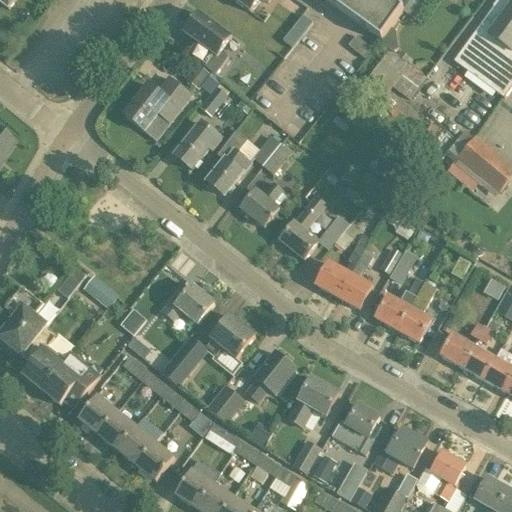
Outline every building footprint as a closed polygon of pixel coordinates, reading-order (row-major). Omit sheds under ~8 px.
[(0,0),(0,5),(8,12),(17,0),(0,0)] [(230,0),(251,15),(261,1),(268,5),(272,0),(230,0)] [(389,0),(322,0),(382,43),(404,13),(388,1),(389,0)] [(403,0),(422,13),(431,0),(403,0)] [(504,101),(511,90),(511,0),(500,0),(454,64),(504,101)] [(484,2),(454,45),(462,51),(492,8),(484,2)] [(223,54),(232,40),(199,16),(197,19),(195,17),(188,26),(191,28),(184,37),(196,46),(189,56),(216,78),(229,60),(223,54)] [(283,41),(293,49),(314,24),(304,16),(283,41)] [(364,61),(372,51),(356,38),(348,48),(364,61)] [(409,101),(426,79),(391,52),(374,74),(409,101)] [(170,82),(169,81),(158,95),(149,88),(124,119),(144,135),(156,144),(170,126),(192,99),(170,82)] [(211,119),(228,99),(216,89),(199,110),(211,119)] [(212,154),(222,142),(202,126),(175,159),(192,173),(209,151),(212,154)] [(14,145),(0,134),(0,167),(1,166),(0,165),(0,162),(14,145)] [(225,199),(243,177),(242,176),(250,166),(237,156),(247,143),(236,134),(217,158),(225,164),(208,186),(225,199)] [(499,196),(511,179),(511,168),(476,138),(457,160),(499,196)] [(263,170),(280,147),(269,139),(252,161),(263,170)] [(280,147),(263,170),(273,178),(291,156),(280,147)] [(273,207),(284,193),(274,185),(263,199),(256,194),(241,212),(265,231),(280,212),(273,207)] [(306,235),(318,219),(327,208),(316,200),(308,211),(295,227),(295,226),(280,244),(305,263),(319,245),(306,235)] [(338,219),(318,244),(329,253),(335,246),(349,228),(338,219)] [(344,253),(359,234),(350,227),(349,228),(335,246),(344,253)] [(338,301),(366,252),(365,252),(371,242),(363,237),(348,263),(351,265),(345,275),(329,266),(317,289),(338,301)] [(366,252),(338,301),(359,313),(372,290),(358,282),(364,272),(365,273),(374,257),(366,252)] [(390,278),(402,258),(392,252),(380,272),(390,278)] [(402,258),(390,278),(401,284),(413,264),(402,258)] [(76,270),(67,282),(77,290),(87,278),(76,270)] [(94,278),(84,292),(96,302),(107,288),(94,278)] [(406,294),(399,305),(389,299),(376,322),(397,334),(410,311),(425,285),(416,280),(408,295),(406,294)] [(499,301),(506,288),(492,281),(485,294),(499,301)] [(425,285),(416,301),(424,306),(433,290),(425,285)] [(511,289),(510,288),(499,307),(511,314),(511,289)] [(198,328),(215,307),(192,289),(176,309),(171,305),(163,315),(174,324),(182,314),(198,328)] [(22,360),(45,331),(56,317),(44,308),(22,290),(19,294),(16,296),(15,297),(13,298),(11,300),(10,302),(9,304),(8,308),(5,312),(15,320),(3,336),(2,337),(2,338),(2,340),(2,341),(3,343),(4,345),(22,360)] [(121,327),(135,337),(147,320),(133,310),(121,327)] [(432,324),(410,311),(397,334),(419,346),(432,324)] [(237,363),(255,339),(230,319),(211,342),(212,343),(205,352),(216,361),(223,352),(237,363)] [(485,330),(477,325),(470,338),(478,342),(485,330)] [(493,334),(485,330),(478,342),(486,347),(493,334)] [(31,367),(23,378),(42,393),(65,364),(65,363),(71,356),(72,355),(54,341),(55,339),(45,331),(22,360),(31,367)] [(463,371),(474,350),(453,338),(441,359),(463,371)] [(127,349),(136,356),(143,347),(134,340),(127,349)] [(201,363),(183,348),(161,376),(179,390),(201,363)] [(484,383),(496,362),(474,350),(463,371),(484,383)] [(65,364),(42,393),(61,408),(68,399),(79,407),(100,380),(89,371),(71,356),(65,363),(65,364)] [(276,398),(296,372),(276,356),(255,382),(257,383),(247,396),(259,406),(269,393),(276,398)] [(140,382),(148,373),(130,358),(123,368),(140,382)] [(505,395),(511,383),(511,371),(496,362),(484,383),(505,395)] [(157,396),(165,387),(148,373),(140,382),(157,396)] [(326,420),(339,397),(312,381),(299,404),(300,405),(289,423),(301,430),(312,411),(326,420)] [(174,410),(182,400),(165,387),(157,396),(174,410)] [(227,428),(246,404),(225,388),(207,412),(227,428)] [(98,438),(117,415),(98,400),(79,423),(98,438)] [(182,400),(174,410),(192,424),(200,415),(182,400)] [(366,458),(381,430),(376,427),(381,420),(358,407),(346,429),(364,439),(356,453),(366,458)] [(118,454),(137,431),(117,415),(98,438),(118,454)] [(233,453),(239,443),(214,426),(205,441),(230,457),(233,453)] [(137,469),(156,446),(137,431),(118,454),(137,469)] [(266,448),(270,436),(254,431),(250,443),(266,448)] [(427,447),(403,433),(400,438),(395,435),(384,454),(389,457),(389,458),(388,459),(379,454),(373,466),(382,471),(393,477),(400,464),(413,471),(427,447)] [(251,465),(258,455),(239,443),(233,453),(251,465)] [(306,477),(321,452),(307,444),(292,469),(306,477)] [(156,446),(137,469),(156,485),(175,462),(156,446)] [(270,477),(277,467),(258,455),(251,465),(270,477)] [(463,476),(467,469),(443,456),(432,475),(426,471),(416,487),(419,494),(427,498),(432,497),(437,497),(450,504),(465,477),(463,476)] [(324,458),(313,478),(325,485),(337,465),(324,458)] [(277,467),(270,477),(289,489),(296,479),(277,467)] [(351,504),(367,475),(354,467),(338,497),(351,504)] [(196,511),(199,509),(213,487),(192,474),(176,499),(195,511),(196,511)] [(410,496),(418,480),(407,475),(399,491),(410,496)] [(281,505),(292,511),(296,511),(310,489),(295,480),(281,505)] [(498,511),(509,493),(488,481),(476,503),(488,510),(487,511),(498,511)] [(226,511),(234,501),(213,487),(199,509),(196,511),(226,511)] [(399,511),(406,500),(387,490),(375,511),(399,511)] [(511,511),(511,494),(509,493),(498,511),(511,511)] [(327,511),(336,511),(340,505),(320,494),(315,505),(327,511)] [(250,511),(234,501),(226,511),(250,511)]
